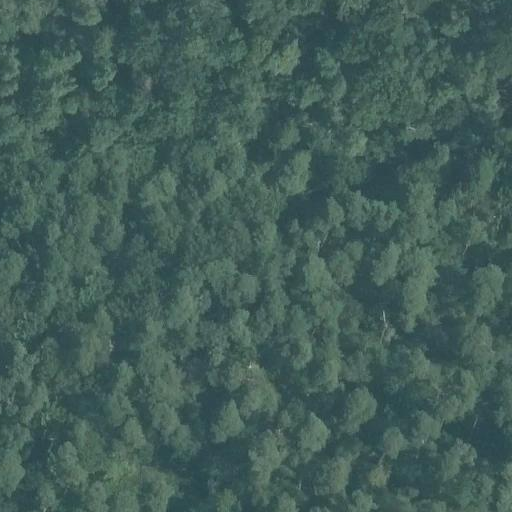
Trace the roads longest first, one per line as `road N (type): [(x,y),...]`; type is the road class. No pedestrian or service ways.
road 1 (tertiary): [(0,382),(335,204),(384,185),(511,158)]
road 2 (track): [(334,0),(397,182)]
